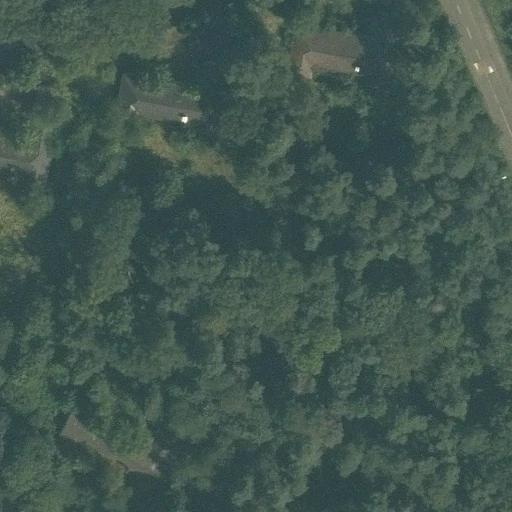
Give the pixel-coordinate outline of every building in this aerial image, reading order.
[(342,30),(318,25),(318,26),(297,21),(288,69),(310,73),(312,61),(368,72),(365,84),(388,88),(402,15),(380,11),(375,37),(342,30)] [(236,39),(211,35),(209,50),(233,54),(236,39)] [(169,80),(145,76),(145,77),(124,73),(116,120),(138,124),(140,113),(196,123),(194,133),(216,137),(228,65),(206,61),(202,87),(169,81),(169,80)] [(63,90),(38,86),(36,100),(60,105),(63,90)] [(29,138),(0,132),(0,169),(23,173),(21,185),(43,189),(56,116),(34,112),(29,138)] [(212,381),(190,369),(184,382),(206,394),(212,381)] [(151,443),(116,425),(116,424),(96,414),(106,395),(89,386),(78,405),(74,403),(57,435),(62,437),(51,457),(69,466),(79,447),(134,475),(124,494),(142,504),(152,484),(156,487),(173,455),(169,452),(179,433),(161,424),(151,443)]
